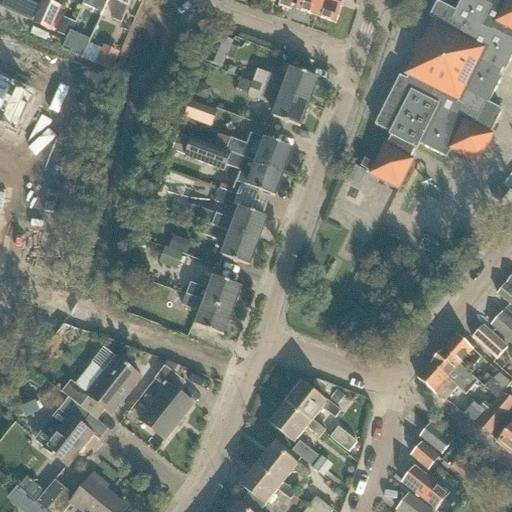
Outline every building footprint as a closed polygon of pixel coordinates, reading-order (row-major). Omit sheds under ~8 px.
[(19,0),(6,0),(2,9),(32,22),(38,8),(19,0)] [(108,0),(86,0),(83,7),(102,15),(108,0)] [(109,0),(120,5),(113,21),(121,25),(131,0),(109,0)] [(287,0),(265,0),(274,3),(275,1),(280,3),(278,7),(284,9),(287,0)] [(316,18),(322,0),(287,0),(284,9),(291,12),(292,7),(297,9),(296,11),(316,18)] [(322,0),(316,18),(336,25),(344,0),(322,0)] [(502,111),(489,104),(502,78),(499,77),(503,70),(505,71),(511,57),(511,0),(461,0),(456,12),(437,3),(429,18),(436,22),(434,25),(432,24),(422,45),(417,43),(412,53),(416,55),(406,76),(408,77),(407,81),(399,77),(375,126),(390,134),(389,136),(391,138),(386,148),(410,160),(415,150),(417,150),(419,145),(447,159),(451,151),(478,165),(493,136),(490,135),(502,111)] [(35,25),(50,31),(60,9),(45,3),(35,25)] [(63,23),(58,33),(69,38),(74,28),(63,23)] [(71,35),(64,50),(83,58),(89,43),(71,35)] [(232,44),(217,38),(206,64),(221,70),(232,44)] [(104,47),(96,66),(112,73),(120,54),(104,47)] [(15,52),(12,59),(23,64),(26,57),(15,52)] [(26,57),(23,64),(34,69),(37,62),(26,57)] [(256,84),(256,85),(309,105),(318,82),(307,78),(307,76),(303,75),(303,76),(291,72),(287,84),(260,74),(256,84)] [(245,81),(240,93),(278,107),(274,119),(286,123),(285,124),(289,125),(289,124),(301,128),(309,105),(256,85),(245,81)] [(0,83),(0,115),(12,89),(0,83)] [(213,89),(201,84),(200,86),(198,85),(194,95),(197,96),(196,97),(208,102),(213,89)] [(12,89),(0,115),(0,125),(18,134),(33,99),(12,89)] [(191,106),(185,122),(212,132),(218,116),(191,106)] [(179,135),(172,152),(186,157),(193,141),(179,135)] [(231,141),(226,153),(232,155),(283,174),(292,151),(281,147),(281,146),(278,144),(277,145),(266,141),(251,136),(247,147),(231,141)] [(275,198),(283,174),(232,155),(232,156),(205,146),(193,141),(187,158),(225,173),(226,171),(228,166),(242,171),(237,184),(275,198)] [(399,191),(413,162),(410,160),(386,148),(384,148),(375,165),(365,160),(361,168),(372,173),(370,176),(399,191)] [(356,167),(349,181),(359,187),(366,172),(356,167)] [(502,185),(493,198),(501,204),(510,191),(502,185)] [(219,189),(214,201),(235,209),(240,197),(219,189)] [(193,207),(189,218),(212,226),(215,215),(193,207)] [(217,216),(213,228),(258,244),(267,221),(255,217),(256,215),(252,214),(251,215),(240,211),(236,223),(217,216)] [(258,244),(204,225),(200,235),(228,245),(224,258),(250,267),(258,244)] [(174,237),(169,249),(184,255),(187,255),(191,243),(174,237)] [(160,265),(178,271),(184,255),(169,249),(166,248),(160,265)] [(148,282),(153,268),(136,263),(132,277),(148,282)] [(192,284),(187,297),(232,314),(241,291),(215,281),(211,292),(192,284)] [(511,291),(505,286),(498,296),(511,307),(511,291)] [(232,314),(187,297),(185,296),(182,307),(203,314),(198,328),(224,337),(232,314)] [(511,322),(503,314),(491,326),(511,345),(511,322)] [(496,361),(507,349),(483,328),(472,340),(496,361)] [(456,338),(443,351),(469,374),(481,361),(456,338)] [(69,400),(91,417),(98,422),(106,411),(113,417),(141,380),(117,361),(118,360),(104,349),(92,364),(106,375),(89,397),(71,382),(62,394),(69,400)] [(479,383),(469,374),(443,351),(431,365),(466,397),(479,383)] [(457,389),(431,365),(417,380),(444,404),(457,389)] [(166,389),(140,422),(166,442),(194,407),(177,394),(185,384),(166,368),(156,381),(166,389)] [(484,388),(498,401),(504,394),(494,380),(484,388)] [(313,421),(314,422),(323,410),(335,420),(341,412),(327,401),(325,404),(302,386),(287,406),(310,425),(313,421)] [(339,392),(333,399),(339,404),(344,396),(339,392)] [(486,414),(476,426),(490,437),(511,410),(511,400),(504,394),(498,401),(497,402),(486,414)] [(91,417),(69,400),(52,421),(53,423),(45,433),(44,432),(36,442),(68,468),(93,437),(82,429),(91,417)] [(474,403),(464,416),(476,426),(486,414),(474,403)] [(310,425),(287,406),(271,425),(295,445),(307,430),(320,440),(326,432),(314,422),(313,421),(310,425)] [(511,455),(511,425),(497,443),(511,455)] [(430,426),(421,437),(443,455),(452,444),(430,426)] [(339,429),(331,439),(349,454),(357,444),(339,429)] [(292,453),(310,467),(311,468),(319,458),(301,443),(292,453)] [(422,444),(411,457),(429,472),(439,460),(422,444)] [(274,448),(258,468),(283,487),(285,485),(294,472),(307,482),(313,475),(307,470),(310,467),(292,453),(290,451),(285,457),(274,448)] [(322,460),(315,469),(324,476),(331,467),(322,460)] [(283,487),(258,468),(242,488),(254,497),(248,504),(257,511),(260,511),(266,506),(267,507),(279,491),(292,501),(297,495),(285,485),(283,487)] [(414,468),(402,484),(436,511),(449,496),(414,468)] [(76,499),(65,490),(47,511),(66,511),(73,504),(82,511),(124,511),(128,508),(106,491),(108,488),(94,476),(76,499)] [(47,511),(65,490),(55,482),(46,494),(27,479),(20,488),(38,503),(37,504),(47,511)] [(430,511),(409,495),(397,511),(430,511)] [(310,507),(316,511),(333,511),(317,499),(310,507)]
